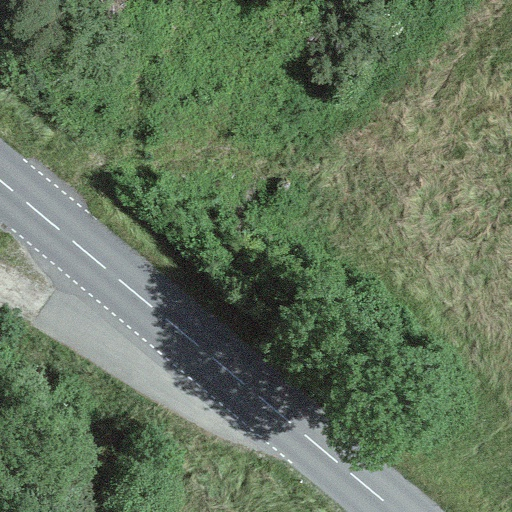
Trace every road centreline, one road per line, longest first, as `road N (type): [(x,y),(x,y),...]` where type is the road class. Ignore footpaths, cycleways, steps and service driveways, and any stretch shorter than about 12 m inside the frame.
road 1 (tertiary): [(0,179),(396,511)]
road 2 (track): [(0,283),(118,344),(161,314)]
